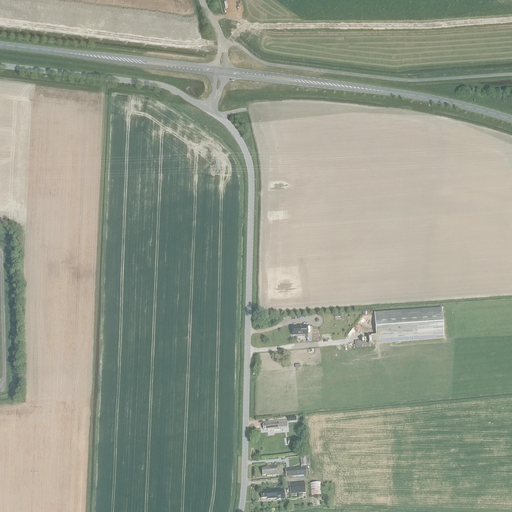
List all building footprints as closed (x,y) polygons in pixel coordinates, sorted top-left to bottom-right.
[(444,338),(442,308),(374,313),(376,336),(371,337),(371,344),(444,338)] [(292,327),(292,336),(307,335),(307,326),(292,327)] [(264,425),(263,425),(263,430),(268,430),(274,430),(274,431),(279,430),(279,427),(278,421),(263,423),(264,425)] [(280,475),(278,465),(265,466),(265,468),(262,469),(263,476),(267,475),(268,477),(280,475)] [(285,469),(286,477),(307,475),(306,467),(285,469)] [(290,494),(302,493),(305,493),(305,482),(289,483),(290,494)] [(310,484),(311,496),(321,495),(320,483),(310,484)] [(277,499),(277,500),(285,499),(284,487),(263,489),(263,492),(260,492),(261,499),(267,498),(267,500),(277,499)]
